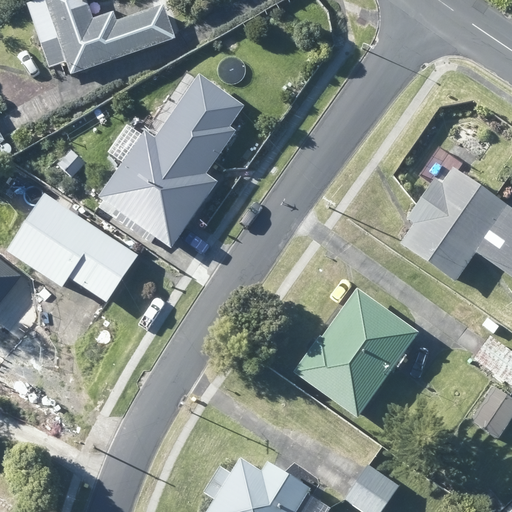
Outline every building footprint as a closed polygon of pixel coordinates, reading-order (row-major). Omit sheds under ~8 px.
[(181,38),(177,27),(170,5),(122,21),(119,12),(99,19),(92,0),(52,0),(64,36),(47,41),(56,67),(73,61),(77,73),(181,38)] [(177,248),(196,223),(224,183),(211,173),(242,131),(236,126),(250,106),(207,74),(161,137),(153,131),(106,196),(177,248)] [(511,215),(481,194),(457,178),(445,171),(434,188),(426,181),(403,215),(399,222),(407,227),(392,248),(448,286),(468,256),(510,284),(511,280),(511,215)] [(144,256),(134,250),(52,197),(16,251),(73,288),(78,279),(109,299),(114,302),(144,256)] [(396,356),(411,336),(349,292),(315,340),(314,339),(287,376),(350,421),(388,367),(391,370),(395,364),(400,358),(396,356)] [(511,388),(511,357),(492,343),(483,336),(471,354),(465,361),(509,392),(511,388)] [(511,406),(507,403),(486,390),(465,423),(493,439),(511,408),(511,406)] [(399,479),(369,461),(357,478),(388,497),(399,479)] [(296,487),(270,472),(260,466),(254,476),(232,462),(222,477),(211,469),(195,495),(207,502),(200,511),(308,511),(314,504),(307,500),(299,496),(302,491),(296,487)]
